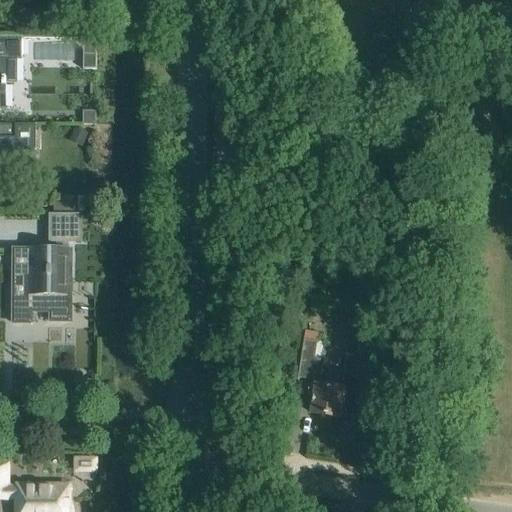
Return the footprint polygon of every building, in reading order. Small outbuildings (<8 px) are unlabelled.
[(299,16),(287,16),(286,36),(298,36),(301,35),(301,28),(298,27),(299,16)] [(0,99),(4,100),(4,84),(15,84),(15,60),(21,60),(21,37),(0,37),(0,99)] [(83,111),(83,127),(96,127),(96,111),(83,111)] [(38,126),(16,126),(0,125),(0,161),(15,161),(16,153),(38,153),(38,126)] [(75,130),(70,140),(83,146),(88,136),(75,130)] [(53,214),(77,214),(76,205),(53,206),(53,214)] [(77,214),(53,214),(50,214),(50,242),(81,242),(82,215),(77,214)] [(31,325),(32,325),(32,310),(50,311),(50,322),(70,322),(71,297),(69,297),(69,250),(13,249),(13,323),(31,323),(31,325)] [(321,374),(326,344),(302,340),(297,369),(321,374)] [(312,413),(340,418),(341,413),(360,415),(361,408),(366,379),(363,379),(365,360),(354,358),(349,358),(346,372),(345,372),(341,389),(310,384),(308,395),(314,396),(312,413)] [(7,465),(0,465),(0,497),(6,498),(6,497),(17,498),(16,511),(68,511),(69,488),(17,487),(17,489),(7,488),(7,465)]
